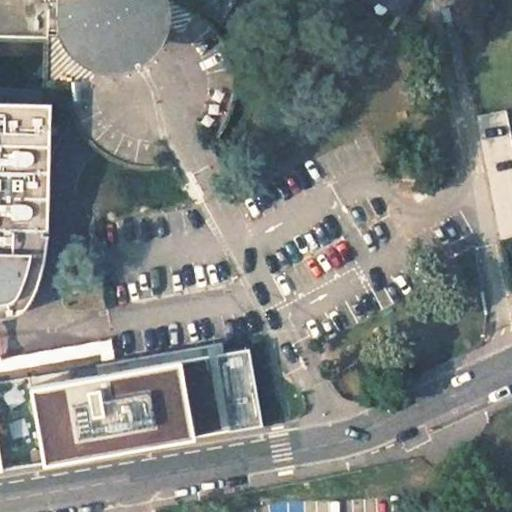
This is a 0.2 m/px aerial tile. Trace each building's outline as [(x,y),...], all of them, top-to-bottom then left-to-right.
[(0,0),(0,227),(3,228),(36,230),(38,107),(0,106),(0,0)] [(0,0),(0,31),(72,33),(73,39),(65,40),(75,113),(79,122),(84,131),(90,138),(91,138),(103,150),(116,157),(128,162),(134,163),(147,165),(157,165),(156,141),(162,140),(176,132),(196,119),(215,133),(224,121),(229,111),(232,98),(234,89),(233,73),(231,59),(225,46),(217,33),(212,28),(201,18),(170,0),(0,0)] [(384,0),(401,10),(406,0),(384,0)] [(251,351),(31,387),(44,463),(264,427),(264,423),(251,351)] [(29,377),(0,381),(0,469),(44,463),(31,387),(29,377)]
